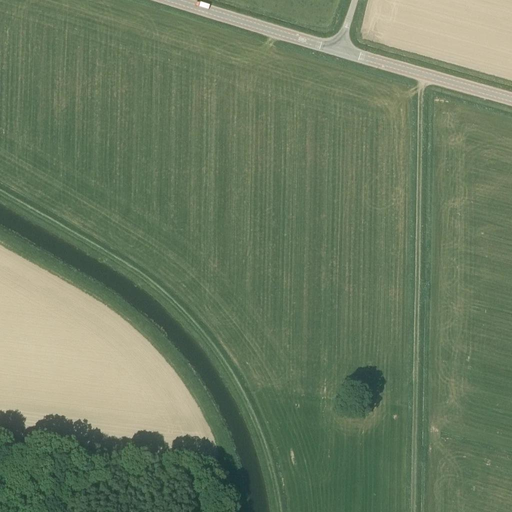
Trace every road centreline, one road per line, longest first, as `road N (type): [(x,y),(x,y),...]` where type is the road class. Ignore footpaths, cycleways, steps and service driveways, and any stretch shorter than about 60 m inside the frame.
road 1 (track): [(414,511),(419,74)]
road 2 (tertiary): [(511,101),(338,51)]
road 3 (tertiary): [(338,51),(171,0)]
